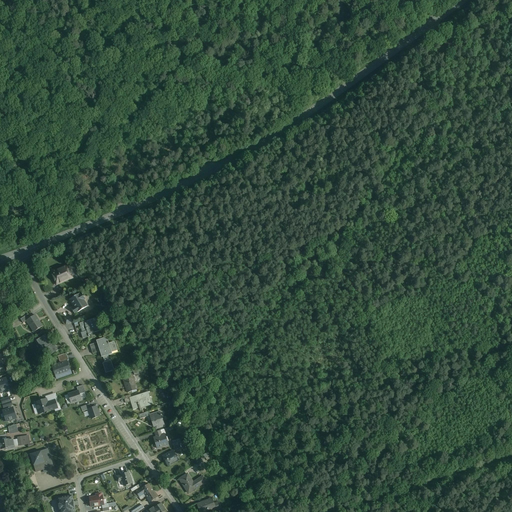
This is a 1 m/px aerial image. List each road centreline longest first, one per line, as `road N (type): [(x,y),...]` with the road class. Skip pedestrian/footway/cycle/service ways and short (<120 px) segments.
road 1 (track): [(511,18),(447,45),(381,181),(178,415)]
road 2 (tertiary): [(21,252),(273,135),(462,0)]
road 3 (residential): [(143,457),(21,252)]
